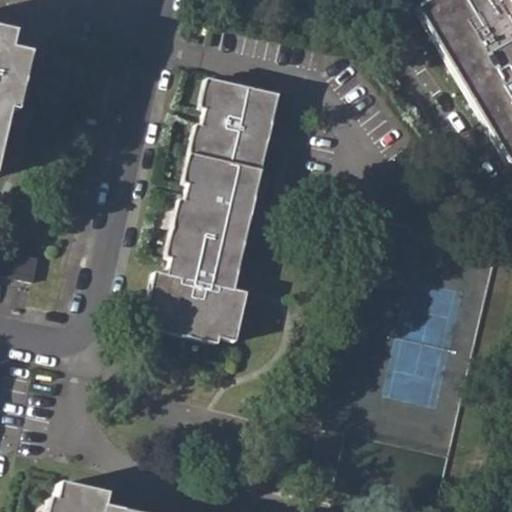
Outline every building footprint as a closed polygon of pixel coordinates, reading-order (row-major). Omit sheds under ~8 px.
[(511,0),(499,0),(498,1),(497,0),(425,0),(412,8),(505,166),(511,161),(511,0)] [(0,114),(7,116),(20,59),(2,54),(5,38),(0,36),(0,114)] [(153,335),(212,348),(213,343),(230,347),(241,297),(228,294),(271,97),(198,82),(191,113),(197,114),(194,131),(187,129),(174,187),(181,188),(177,204),(171,203),(158,262),(164,263),(160,280),(148,277),(137,326),(154,330),(153,335)] [(436,511),(493,256),(366,227),(321,432),(344,437),(331,495),(408,511),(436,511)] [(0,275),(31,282),(35,258),(0,250),(0,275)] [(100,511),(102,502),(53,491),(48,511),(100,511)]
